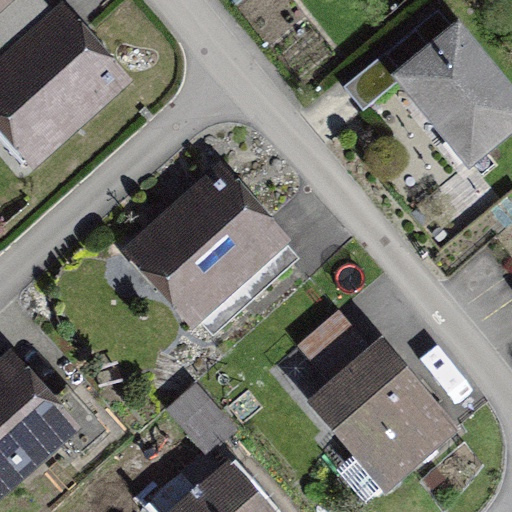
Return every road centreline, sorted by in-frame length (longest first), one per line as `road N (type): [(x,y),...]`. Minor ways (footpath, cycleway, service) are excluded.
road 1 (residential): [(511,418),(377,233),(230,85)]
road 2 (residential): [(230,85),(0,287)]
